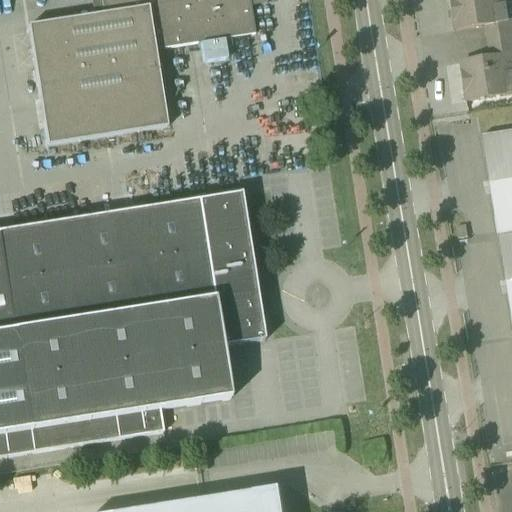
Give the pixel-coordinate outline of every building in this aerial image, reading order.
[(28,27),(47,148),(167,128),(158,72),(167,71),(164,50),(254,35),(250,7),(267,4),(265,0),(91,0),(94,17),(28,27)] [(485,28),(488,45),(511,41),(511,21),(508,22),(505,2),(495,4),(494,0),(450,0),(455,32),(485,28)] [(511,94),(511,41),(488,45),(490,60),(460,64),(466,103),(511,94)] [(200,46),(203,64),(227,61),(224,42),(200,46)] [(511,133),(481,139),(511,323),(511,133)] [(0,458),(32,454),(32,455),(163,434),(159,413),(231,401),(222,349),(264,342),(259,313),(265,312),(262,298),(257,299),(241,195),(0,232),(0,458)] [(282,511),(279,491),(144,511),(282,511)]
